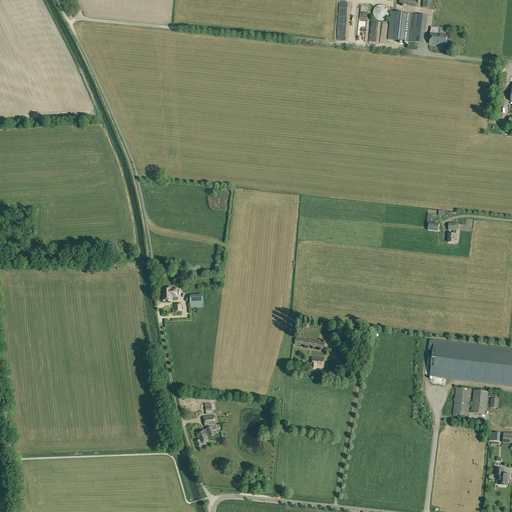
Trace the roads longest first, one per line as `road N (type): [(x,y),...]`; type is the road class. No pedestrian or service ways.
road 1 (unclassified): [(511,61),(75,19)]
road 2 (unclassified): [(212,511),(224,497),(374,511)]
